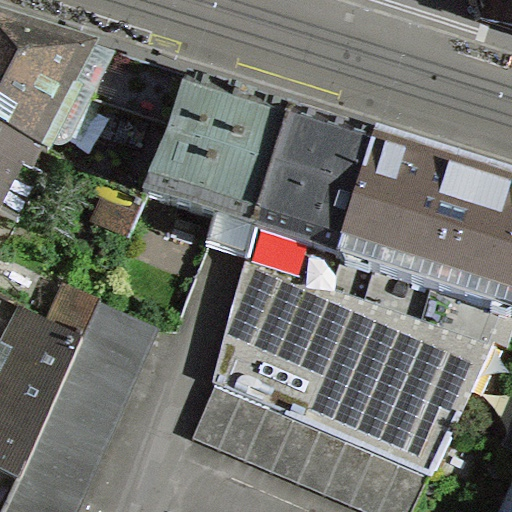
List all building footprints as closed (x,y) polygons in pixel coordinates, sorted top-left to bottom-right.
[(511,0),(482,0),(489,21),(511,28),(511,0)] [(67,45),(0,23),(0,128),(40,150),(110,186),(143,204),(146,197),(188,85),(188,84),(67,45)] [(218,93),(218,94),(188,85),(146,197),(255,232),(291,116),(223,95),(218,93)] [(255,232),(340,258),(376,143),(313,123),(291,116),(255,232)] [(40,150),(0,128),(0,205),(19,169),(28,173),(40,150)] [(511,185),(467,171),(436,161),(376,143),(340,258),(511,316),(511,185)] [(94,223),(127,238),(143,204),(110,186),(94,223)] [(493,341),(506,347),(511,328),(511,316),(340,258),(255,232),(247,262),(215,384),(430,475),(452,427),(493,341)] [(48,324),(82,341),(97,306),(99,303),(65,287),(48,324)] [(0,298),(0,346),(14,354),(0,380),(0,470),(19,480),(82,341),(48,324),(0,298)] [(4,511),(75,511),(156,332),(97,306),(82,341),(19,480),(4,511)] [(362,511),(412,511),(426,483),(429,477),(430,475),(215,384),(192,439),(362,511)] [(511,453),(511,421),(500,449),(511,453)] [(0,511),(4,511),(19,480),(0,470),(0,511)]
